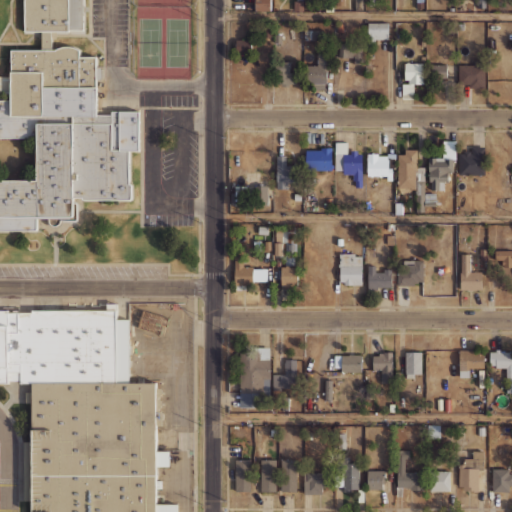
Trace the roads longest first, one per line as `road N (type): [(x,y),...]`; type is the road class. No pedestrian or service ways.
road 1 (residential): [(214,0),(213,511)]
road 2 (residential): [(511,116),(214,116)]
road 3 (residential): [(511,317),(214,317)]
road 4 (residential): [(214,286),(0,286)]
